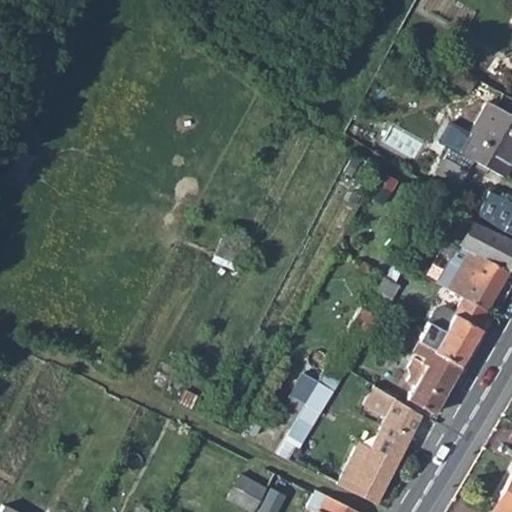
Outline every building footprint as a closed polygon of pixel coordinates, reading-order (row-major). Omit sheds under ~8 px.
[(466,74),(448,63),(440,76),(459,86),(466,74)] [(442,145),(435,157),(459,169),(465,157),(494,172),(511,139),(511,118),(476,99),(449,149),(442,145)] [(511,194),(484,180),(470,207),(511,230),(511,194)] [(413,188),(402,205),(420,215),(430,197),(413,188)] [(448,239),(447,240),(497,268),(511,242),(461,214),(448,239)] [(446,237),(423,277),(452,293),(474,306),(497,268),(447,240),(448,239),(446,237)] [(211,269),(165,358),(180,366),(226,276),(211,269)] [(165,340),(185,293),(167,285),(147,332),(165,340)] [(424,305),(407,336),(448,360),(478,308),(474,306),(452,293),(444,308),(432,302),(424,305)] [(349,304),(336,327),(357,338),(369,315),(349,304)] [(388,326),(383,336),(404,348),(416,355),(403,379),(396,392),(421,406),(448,360),(407,336),(388,326)] [(396,375),(403,379),(416,355),(404,348),(395,362),(399,370),(396,375)] [(281,425),(268,449),(275,453),(280,455),(317,386),(307,380),(295,399),(281,425)] [(388,396),(366,383),(357,401),(379,413),(388,396)] [(267,418),(281,425),(295,399),(281,392),(267,418)] [(349,446),(330,480),(366,500),(414,411),(388,396),(379,413),(358,450),(349,446)] [(511,511),(511,469),(488,511),(511,511)] [(231,472),(218,495),(243,509),(255,485),(231,472)] [(266,483),(251,511),(278,511),(287,495),(266,483)] [(355,511),(318,492),(307,511),(355,511)] [(16,511),(0,503),(0,511),(16,511)]
